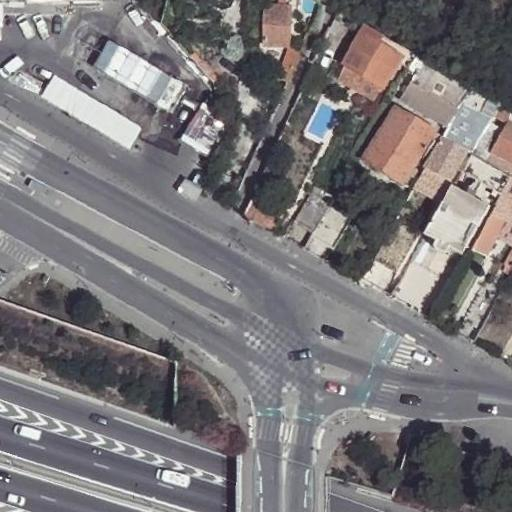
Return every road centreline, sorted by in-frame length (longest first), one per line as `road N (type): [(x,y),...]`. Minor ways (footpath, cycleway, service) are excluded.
road 1 (motorway): [(323,511),(183,452),(0,389)]
road 2 (motorway): [(275,511),(0,433)]
road 3 (residential): [(227,225),(0,97)]
road 4 (residential): [(333,0),(227,225)]
road 5 (tertiary): [(511,390),(306,302)]
road 6 (tertiary): [(309,384),(366,381),(511,439)]
road 7 (tertiary): [(127,266),(268,369)]
road 8 (tertiary): [(260,329),(127,266)]
road 9 (tertiary): [(127,266),(0,192)]
road 10 (residential): [(306,302),(309,270),(227,225)]
